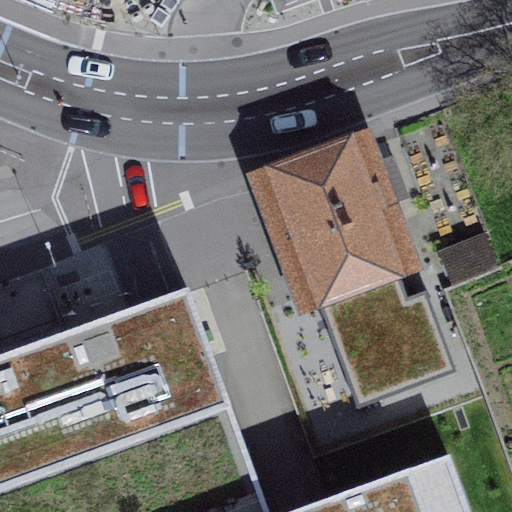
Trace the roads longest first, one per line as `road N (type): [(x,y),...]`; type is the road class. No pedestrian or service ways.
road 1 (secondary): [(511,16),(276,98),(213,110)]
road 2 (secondary): [(213,110),(114,104),(0,67)]
